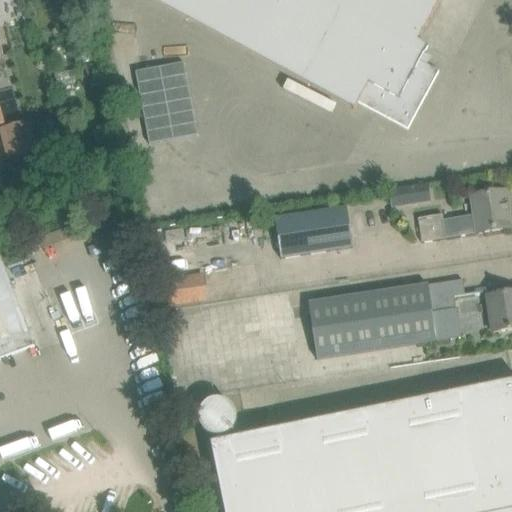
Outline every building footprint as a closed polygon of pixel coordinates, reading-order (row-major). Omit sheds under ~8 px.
[(439,0),(149,0),(354,110),(357,103),(407,130),(438,72),(426,66),(431,58),(423,54),(427,47),(417,42),(439,0)] [(106,79),(103,63),(87,66),(90,82),(106,79)] [(26,152),(26,151),(20,131),(18,123),(0,127),(0,133),(7,158),(13,156),(26,152)] [(58,128),(39,131),(45,163),(64,160),(58,128)] [(430,202),(427,185),(409,188),(411,204),(430,202)] [(475,216),(443,222),(446,240),(478,234),(491,232),(510,229),(505,192),(485,195),(472,197),(475,216)] [(346,209),(274,219),(280,259),(352,249),(346,209)] [(418,220),(422,244),(446,240),(443,222),(442,216),(418,220)] [(391,235),(390,238),(391,241),(394,243),(396,243),(399,242),(401,240),(401,237),(400,235),(398,233),(395,232),(393,233),(391,235)] [(0,361),(34,348),(27,330),(0,255),(0,361)] [(204,277),(162,283),(166,306),(208,301),(204,277)] [(451,340),(447,312),(456,310),(452,283),(432,286),(309,305),(319,360),(417,345),(451,340)] [(511,293),(487,297),(493,334),(511,330),(511,293)] [(511,511),(511,382),(211,444),(224,511),(511,511)] [(216,406),(187,407),(188,435),(217,435),(216,406)]
